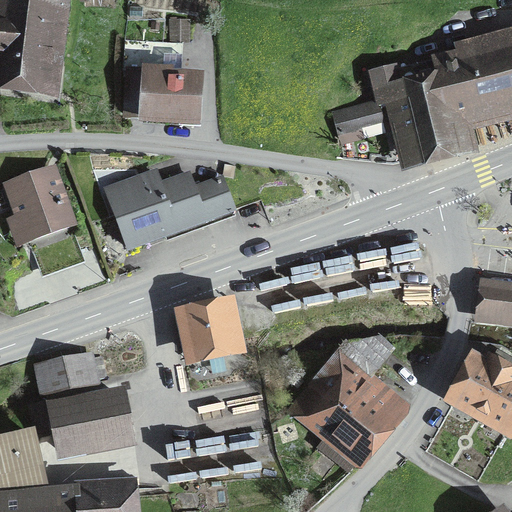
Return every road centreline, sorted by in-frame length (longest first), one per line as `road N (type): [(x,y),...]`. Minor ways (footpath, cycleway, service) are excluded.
road 1 (tertiary): [(0,348),(387,208)]
road 2 (unclassified): [(387,208),(372,179),(352,172),(73,141),(0,143)]
road 3 (unclassified): [(332,511),(401,437),(450,354),(460,291),(436,189)]
